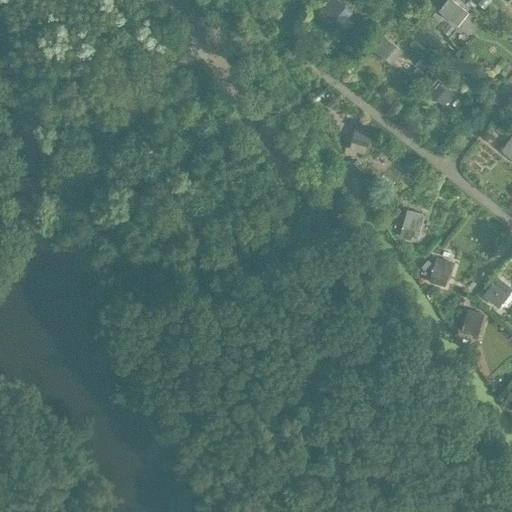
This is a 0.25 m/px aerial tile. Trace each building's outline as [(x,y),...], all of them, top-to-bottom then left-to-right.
[(334,20),(344,7),(346,5),(338,0),(328,0),(321,9),(334,20)] [(467,13),(450,0),(447,0),(439,12),(457,27),(467,13)] [(402,51),(382,35),(372,48),(391,64),(402,51)] [(454,93),(434,78),(422,94),(427,97),(429,95),(443,106),(454,93)] [(364,154),(372,128),(356,124),(349,149),(364,154)] [(511,138),(500,151),(511,160),(511,138)] [(416,241),(423,214),(407,209),(399,236),(416,241)] [(445,286),(452,262),(436,257),(428,282),(445,286)] [(493,283),(483,296),(496,306),(506,294),(493,283)] [(477,336),(484,314),(468,309),(461,331),(477,336)]
